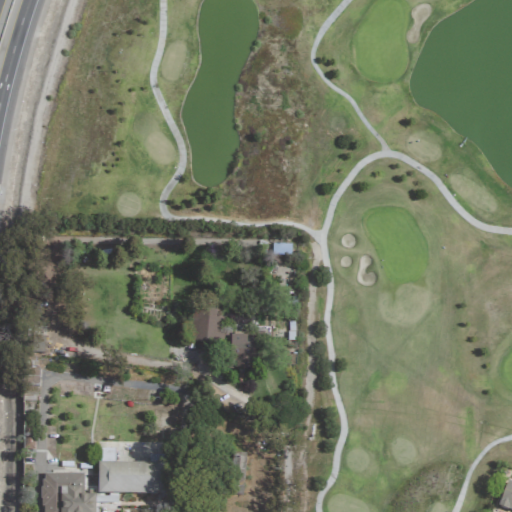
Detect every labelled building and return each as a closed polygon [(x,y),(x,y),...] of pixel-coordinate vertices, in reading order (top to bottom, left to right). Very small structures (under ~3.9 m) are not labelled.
[(195,344),(216,344),(216,322),(205,322),(205,313),(191,313),(191,332),(195,332),(195,344)] [(254,370),(254,338),(231,337),(231,370),(254,370)] [(34,450),(35,436),(24,435),(23,449),(34,450)] [(98,464),(97,495),(160,496),(161,465),(98,464)] [(95,511),(96,496),(83,496),(83,475),(42,474),(41,511),(95,511)] [(511,511),(511,484),(507,482),(499,508),(511,511)]
